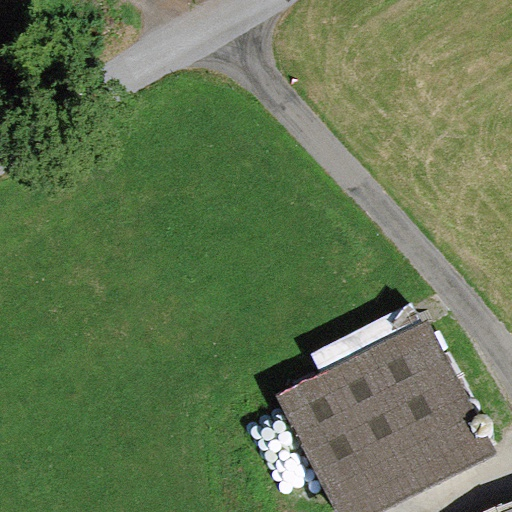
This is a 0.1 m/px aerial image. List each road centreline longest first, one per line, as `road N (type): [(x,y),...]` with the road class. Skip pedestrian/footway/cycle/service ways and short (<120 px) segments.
road 1 (residential): [(511,363),(416,243),(222,39)]
road 2 (unclassified): [(0,150),(222,39)]
